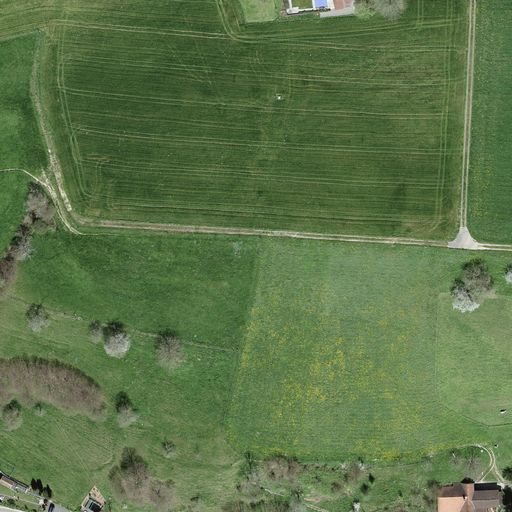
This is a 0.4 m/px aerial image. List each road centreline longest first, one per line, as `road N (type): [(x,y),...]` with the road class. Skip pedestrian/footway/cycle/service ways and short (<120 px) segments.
road 1 (track): [(511,249),(97,225),(73,217),(66,203)]
road 2 (track): [(460,246),(472,0)]
